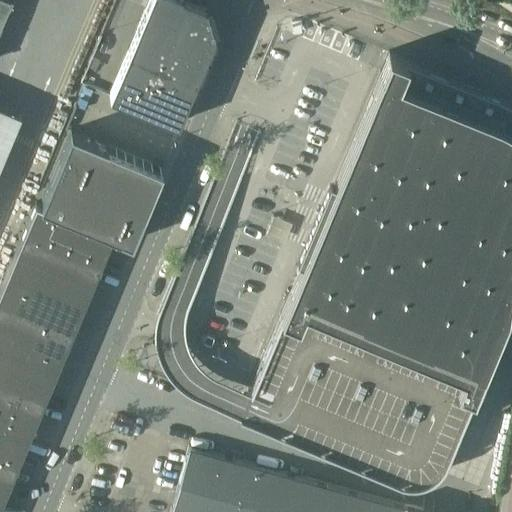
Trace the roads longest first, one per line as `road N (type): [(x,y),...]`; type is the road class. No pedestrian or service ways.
road 1 (unclassified): [(41,511),(252,0)]
road 2 (unknown): [(62,0),(0,171)]
